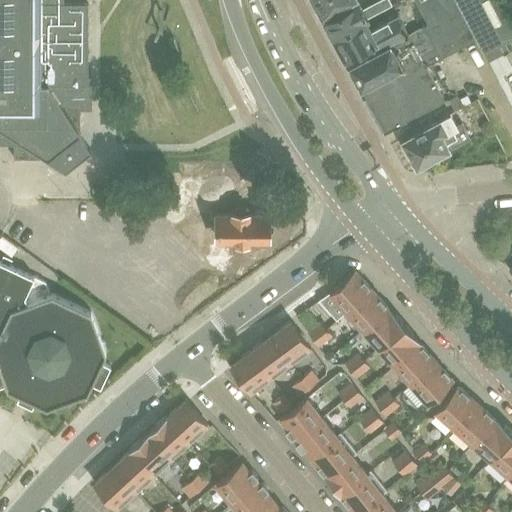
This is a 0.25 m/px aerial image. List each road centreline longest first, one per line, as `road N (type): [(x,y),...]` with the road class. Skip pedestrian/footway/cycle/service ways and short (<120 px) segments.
road 1 (primary): [(230,0),(297,139),(365,223)]
road 2 (primary): [(397,210),(310,99),(263,0)]
road 3 (tertiary): [(182,355),(365,223)]
road 4 (tertiary): [(23,511),(90,437),(182,355)]
road 5 (primary): [(365,223),(511,382)]
road 6 (residential): [(318,511),(182,355)]
road 7 (primary): [(511,324),(397,210)]
